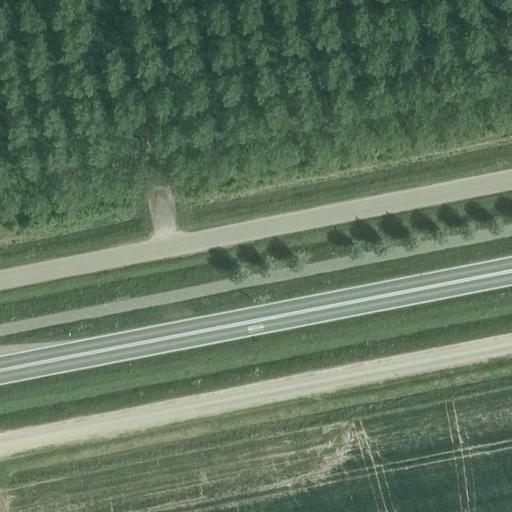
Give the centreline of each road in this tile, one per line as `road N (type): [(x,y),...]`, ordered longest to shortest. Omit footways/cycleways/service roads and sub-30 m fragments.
road 1 (trunk): [(0,375),(511,270)]
road 2 (unclassified): [(0,281),(511,180)]
road 3 (unclassified): [(0,444),(511,345)]
